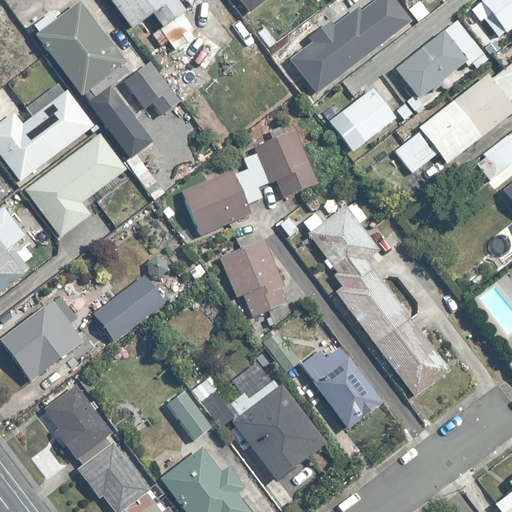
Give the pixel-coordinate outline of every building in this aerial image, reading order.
[(30,26),(35,32),(32,35),(79,97),(123,63),(74,0),(72,0),(52,16),(49,12),(30,26)] [(197,35),(171,0),(106,0),(128,31),(148,16),(174,51),(197,35)] [(235,0),(246,15),(266,0),(235,0)] [(511,27),(511,0),(480,0),(477,3),(503,35),(511,27)] [(453,20),(391,70),(416,102),(464,64),(467,67),(481,55),(453,20)] [(180,102),(148,61),(120,83),(143,112),(151,106),(159,117),(180,102)] [(511,100),(511,68),(509,65),(488,81),(485,77),(416,130),(443,165),(511,112),(511,110),(507,104),(511,100)] [(152,144),(109,85),(85,103),(128,162),(152,144)] [(393,119),(370,89),(326,123),(350,153),(393,119)] [(92,127),(65,91),(20,125),(11,113),(0,121),(0,158),(18,183),(92,127)] [(243,208),(261,200),(256,189),(271,182),(280,200),(316,184),(291,127),(251,144),(255,152),(241,159),(245,169),(229,176),(227,172),(178,194),(197,238),(246,217),(243,208)] [(124,170),(98,135),(23,192),(59,238),(88,215),(80,204),(124,170)] [(511,163),(511,139),(508,135),(478,158),(493,178),(511,163)] [(431,159),(413,136),(392,151),(409,175),(431,159)] [(309,233),(305,236),(334,274),(329,278),(337,289),(332,292),(411,398),(447,372),(364,261),(377,251),(343,206),(318,225),(311,215),(301,223),(309,233)] [(0,292),(28,271),(10,246),(23,236),(2,208),(0,209),(0,292)] [(282,285),(263,239),(217,258),(234,300),(240,297),(249,320),(287,305),(279,286),(282,285)] [(162,304),(141,276),(90,316),(111,343),(162,304)] [(74,320),(56,297),(0,339),(0,347),(26,383),(80,342),(67,325),(74,320)] [(298,363),(277,332),(259,344),(280,375),(298,363)] [(379,405),(332,339),(296,365),(343,430),(379,405)] [(511,356),(503,363),(511,373),(511,356)] [(217,391),(208,377),(189,390),(198,404),(217,391)] [(223,407),(233,421),(229,424),(273,482),(322,445),(278,387),(276,388),(270,380),(246,398),(242,392),(223,407)] [(76,466),(111,441),(114,439),(73,384),(36,412),(76,466)] [(210,430),(183,391),(163,405),(189,444),(210,430)] [(113,511),(124,511),(150,494),(111,441),(76,466),(72,469),(96,500),(102,496),(113,511)] [(220,476),(199,449),(158,480),(182,511),(247,511),(232,491),(238,487),(226,472),(220,476)] [(511,511),(511,475),(505,482),(511,490),(491,505),(495,511),(511,511)] [(150,494),(124,511),(167,511),(166,510),(163,511),(150,494)]
